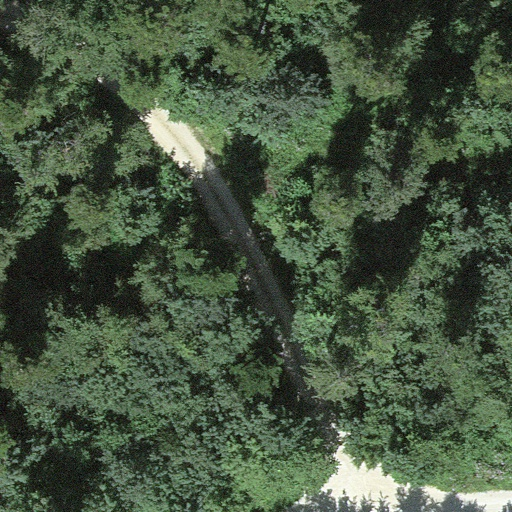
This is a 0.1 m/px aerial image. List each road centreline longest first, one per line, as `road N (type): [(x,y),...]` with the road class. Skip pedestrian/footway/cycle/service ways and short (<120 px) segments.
road 1 (track): [(0,29),(164,130),(247,265),(350,509)]
road 2 (track): [(511,511),(338,511)]
